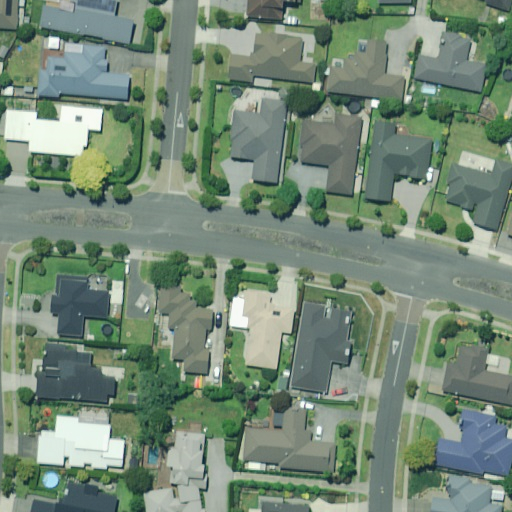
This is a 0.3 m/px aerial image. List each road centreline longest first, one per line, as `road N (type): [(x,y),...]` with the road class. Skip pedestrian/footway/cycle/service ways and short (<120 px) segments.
road 1 (tertiary): [(167,205),(422,253)]
road 2 (tertiary): [(415,281),(257,248),(167,240)]
road 3 (residential): [(382,511),(386,434),(415,281)]
road 4 (residential): [(187,0),(167,205)]
road 5 (tertiary): [(167,240),(0,225)]
road 6 (tertiary): [(0,193),(167,205)]
